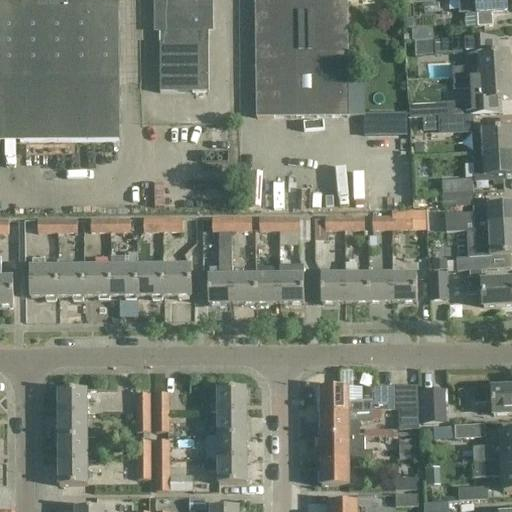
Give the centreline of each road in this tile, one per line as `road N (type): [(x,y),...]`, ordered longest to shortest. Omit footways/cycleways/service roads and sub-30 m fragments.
road 1 (residential): [(279,357),(23,359)]
road 2 (residential): [(511,354),(279,357)]
road 3 (residential): [(282,511),(279,357)]
road 4 (residential): [(24,511),(23,359)]
